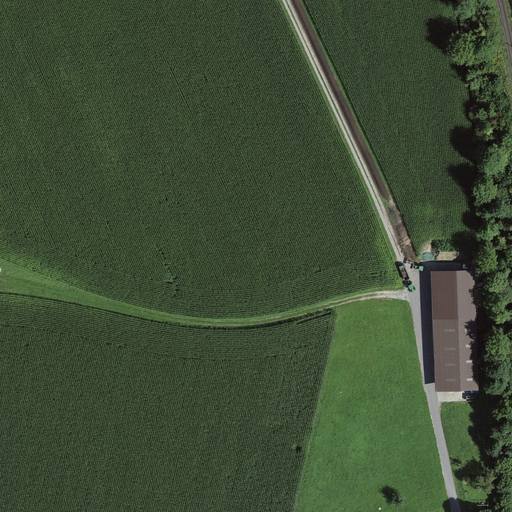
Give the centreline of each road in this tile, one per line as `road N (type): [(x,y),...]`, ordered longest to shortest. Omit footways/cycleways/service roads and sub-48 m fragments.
road 1 (track): [(414,294),(367,296),(255,325),(208,325),(0,277)]
road 2 (track): [(414,294),(286,0)]
road 3 (track): [(414,294),(458,511)]
